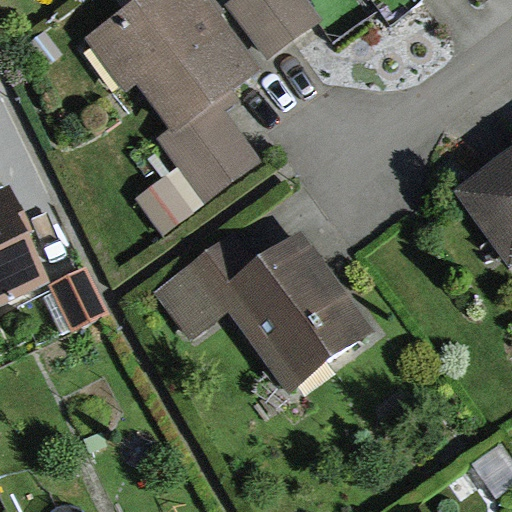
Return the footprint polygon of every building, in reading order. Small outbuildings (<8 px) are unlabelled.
[(210,0),(143,0),(89,39),(128,98),(141,88),(173,132),(177,138),(236,96),(265,76),(210,0)] [(303,0),(238,0),(227,9),(267,62),(320,22),(303,0)] [(173,132),(159,141),(206,208),(262,168),(225,116),(242,104),(236,96),(177,138),(173,132)] [(511,158),(460,196),(511,269),(511,158)] [(169,180),(138,203),(162,236),(193,214),(169,180)] [(11,186),(0,191),(0,275),(45,254),(11,186)] [(303,234),(260,264),(238,232),(148,295),(188,352),(236,318),(290,395),(375,335),(303,234)] [(94,292),(56,311),(79,357),(117,338),(94,292)]
